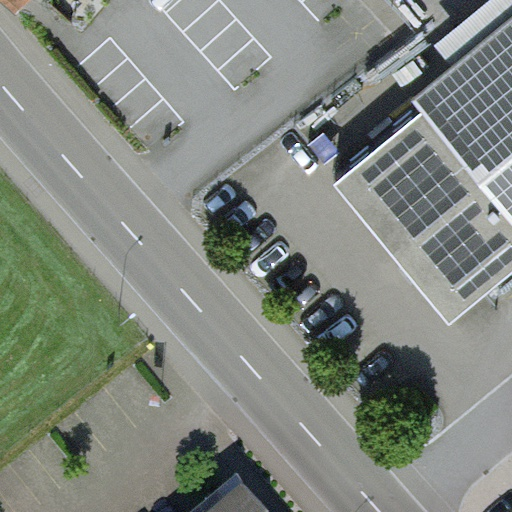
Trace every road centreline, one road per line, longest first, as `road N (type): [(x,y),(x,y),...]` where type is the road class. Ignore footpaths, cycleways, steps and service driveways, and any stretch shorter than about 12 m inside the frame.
road 1 (secondary): [(377,511),(0,81)]
road 2 (residential): [(511,415),(393,511)]
